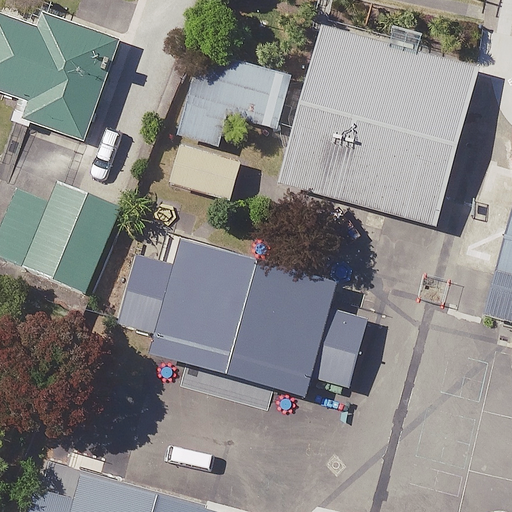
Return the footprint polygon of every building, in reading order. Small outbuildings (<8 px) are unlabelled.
[(50,33),(3,17),(0,25),(0,97),(39,111),(33,128),(95,149),(130,47),(54,21),(50,33)] [(488,84),(330,42),(289,190),(448,233),(488,84)] [(305,83),(216,59),(194,139),(284,163),(305,83)] [(245,170),(183,153),(172,193),(234,210),(245,170)] [(0,261),(91,298),(125,213),(64,189),(57,207),(25,194),(0,256),(0,261)] [(511,215),(485,316),(511,323),(511,215)] [(354,299),(191,255),(162,362),(325,406),(331,385),(357,393),(375,327),(349,320),(354,299)] [(147,393),(79,375),(56,457),(125,476),(147,393)] [(77,505),(50,498),(46,511),(197,511),(83,481),(77,505)]
